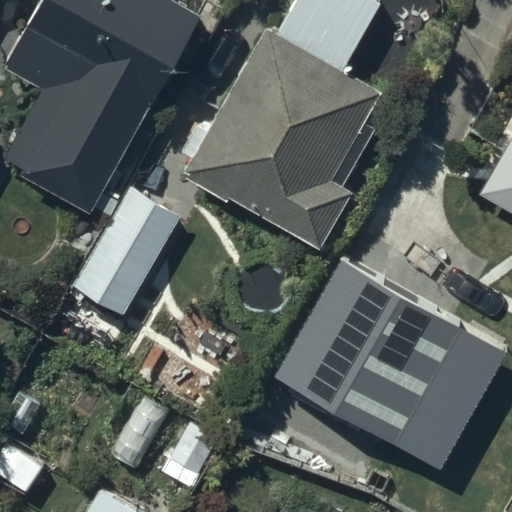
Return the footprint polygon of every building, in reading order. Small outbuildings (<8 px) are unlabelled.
[(36,0),(28,15),(87,49),(23,160),(85,195),(192,11),(172,0),(36,0)] [(364,0),(284,0),(192,161),(312,230),(341,181),(317,167),(368,80),(331,59),(364,0)] [(173,202),(129,176),(72,274),(117,300),(173,202)] [(498,342),(336,252),(274,364),(435,454),(498,342)] [(225,439),(191,419),(162,466),(196,487),(225,439)] [(511,511),(511,500),(402,438),(374,488),(416,511),(511,511)] [(148,511),(97,481),(78,511),(148,511)] [(307,511),(279,496),(269,511),(307,511)]
